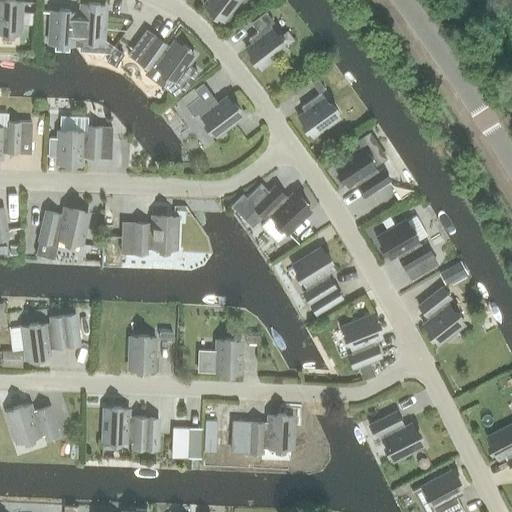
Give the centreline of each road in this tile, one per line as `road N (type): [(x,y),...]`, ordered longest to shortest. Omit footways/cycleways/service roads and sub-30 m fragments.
road 1 (residential): [(418,364),(363,390),(318,393),(0,378)]
road 2 (residential): [(0,177),(229,187),(281,143)]
road 3 (residential): [(418,364),(281,143)]
road 4 (unclassified): [(511,178),(396,0)]
road 5 (residential): [(163,0),(201,32),(281,143)]
road 6 (residential): [(493,511),(418,364)]
